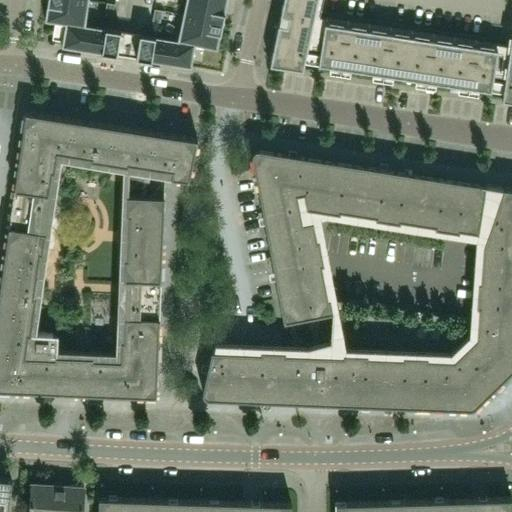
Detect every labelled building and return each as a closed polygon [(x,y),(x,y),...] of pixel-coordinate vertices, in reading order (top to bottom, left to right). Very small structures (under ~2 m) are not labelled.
[(83,26),(83,24),(87,1),(82,0),(47,0),(45,20),(66,23),(83,26)] [(223,23),(227,0),(186,0),(183,15),(223,23)] [(283,0),(270,64),(302,71),(317,0),(283,0)] [(105,15),(113,16),(115,4),(107,3),(105,15)] [(162,11),(155,9),(152,21),(160,22),(162,11)] [(183,15),(178,39),(178,40),(195,44),(217,48),(223,23),(183,15)] [(325,22),(318,64),(491,90),(498,49),(325,22)] [(62,46),(63,46),(90,51),(94,26),(83,24),(83,26),(66,23),(62,46)] [(94,26),(90,51),(117,55),(121,30),(94,26)] [(511,31),(501,99),(511,100),(511,31)] [(137,58),(164,62),(168,37),(149,35),(141,33),(137,58)] [(178,39),(168,37),(164,62),(192,67),(192,66),(195,44),(178,40),(178,39)] [(156,395),(164,196),(127,194),(126,214),(129,214),(127,258),(125,258),(123,296),(126,296),(124,340),(121,340),(121,359),(93,358),(93,356),(72,355),(72,357),(57,357),(58,333),(31,332),(36,296),(34,295),(40,252),(42,252),(48,214),(45,214),(52,170),(54,171),(57,151),(91,156),(90,159),(128,165),(128,162),(172,169),(171,177),(188,179),(197,139),(26,111),(0,286),(0,388),(55,391),(56,383),(71,384),(71,392),(156,395)] [(511,188),(259,148),(258,148),(257,148),(255,149),(254,149),(253,150),(253,151),(252,153),(252,154),(252,155),(284,320),(333,311),(330,297),(328,297),(313,220),(488,245),(480,294),(476,337),(454,359),(211,350),(203,389),(202,391),(202,392),(203,393),(204,395),(204,396),(206,396),(207,397),(208,397),(274,399),(307,401),(305,393),(322,390),(322,402),(470,408),(471,407),(472,407),(473,406),(511,368),(511,188)] [(235,173),(240,192),(252,189),(246,169),(235,173)] [(0,476),(0,511),(8,511),(12,478),(0,476)] [(32,483),(30,503),(56,504),(58,484),(32,483)] [(56,504),(55,511),(81,511),(84,486),(58,484),(56,504)] [(290,511),(291,502),(99,496),(98,511),(290,511)] [(336,511),(511,511),(511,497),(508,497),(500,497),(489,498),(470,498),(336,502),(336,511)] [(29,511),(55,511),(56,504),(30,503),(29,511)]
